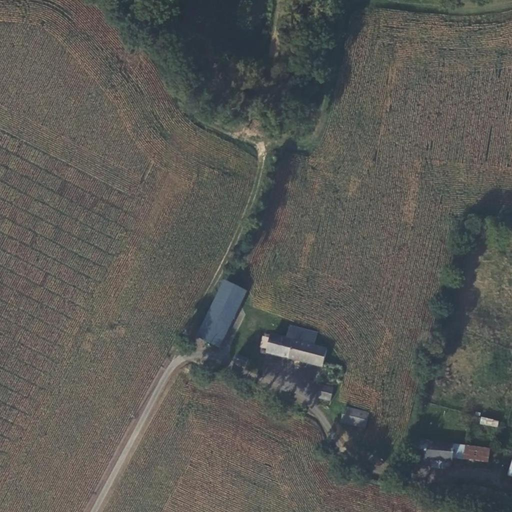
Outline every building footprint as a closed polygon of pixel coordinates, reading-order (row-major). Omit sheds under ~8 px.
[(276,117),(269,132),(276,135),(283,120),(276,117)] [(217,347),(242,290),(225,284),(199,340),(217,347)] [(267,354),(322,367),(327,350),(313,346),(316,334),(290,328),(287,340),(271,336),(267,354)] [(237,353),(233,361),(246,367),(249,359),(237,353)] [(334,389),(322,387),(318,398),(331,401),(334,389)] [(369,414),(346,408),(342,423),(365,429),(369,414)] [(497,427),(499,421),(481,417),(479,424),(497,427)] [(455,445),(419,442),(417,465),(432,467),(432,460),(454,462),(455,445)] [(489,448),(465,446),(464,446),(463,459),(488,462),(489,448)] [(467,496),(503,505),(507,495),(507,493),(486,489),(470,484),(469,487),(467,496)] [(462,486),(460,493),(467,496),(469,487),(462,486)] [(511,496),(507,495),(503,505),(511,506),(511,496)]
